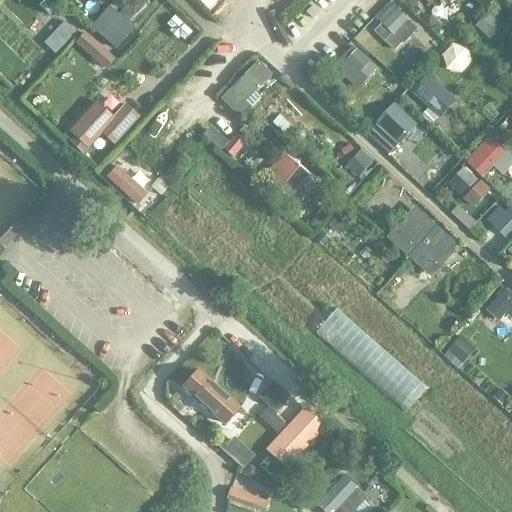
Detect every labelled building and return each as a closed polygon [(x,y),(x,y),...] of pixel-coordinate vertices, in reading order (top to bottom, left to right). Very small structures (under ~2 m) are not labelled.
[(91,25),(117,47),(136,24),(111,3),(91,25)] [(394,5),(379,20),(404,44),(419,29),(394,5)] [(490,12),(476,26),(491,40),(504,26),(490,12)] [(56,52),(77,30),(65,19),(44,40),(56,52)] [(84,30),(75,41),(99,60),(108,48),(84,30)] [(459,42),(440,62),(454,74),(472,54),(459,42)] [(341,66),(337,70),(357,90),(377,69),(357,50),(354,52),(350,49),(337,63),(341,66)] [(258,61),(219,100),(238,119),(250,106),(245,102),(272,75),(258,61)] [(428,75),(411,93),(439,120),(456,102),(428,75)] [(97,102),(69,132),(88,149),(102,133),(113,144),(138,118),(125,105),(113,117),(97,102)] [(394,104),(379,122),(402,143),(417,127),(394,104)] [(511,155),(495,138),(480,154),(503,175),(511,165),(511,155)] [(309,175),(284,152),(263,176),(289,198),(309,175)] [(360,152),(346,167),(359,178),(373,163),(360,152)] [(118,163),(106,176),(137,205),(149,192),(118,163)] [(464,169),(450,184),(475,208),(489,195),(464,169)] [(511,202),(509,200),(489,221),(508,238),(511,233),(511,202)] [(438,226),(416,206),(388,238),(410,257),(438,226)] [(339,214),(328,227),(337,235),(345,241),(355,229),(339,214)] [(455,241),(438,226),(410,258),(418,265),(424,258),(438,272),(454,254),(456,251),(456,245),(455,241)] [(510,306),(511,307),(511,290),(506,285),(488,307),(500,318),(510,306)] [(405,410),(426,387),(338,306),(317,329),(405,410)] [(462,334),(445,353),(459,366),(477,347),(462,334)] [(225,423),(238,408),(197,372),(184,386),(225,423)] [(256,377),(247,388),(276,410),(290,392),(272,378),(266,385),(256,377)] [(268,450),(269,452),(258,466),(265,473),(277,459),(285,466),(326,422),(309,406),(268,450)] [(222,447),(244,467),(256,454),(234,434),(222,447)] [(317,505),(324,511),(331,511),(333,511),(344,511),(350,506),(344,499),(361,481),(350,470),(317,505)] [(233,481),(230,488),(226,500),(259,511),(264,511),(268,502),(263,500),(265,493),(247,486),(245,485),(233,481)]
